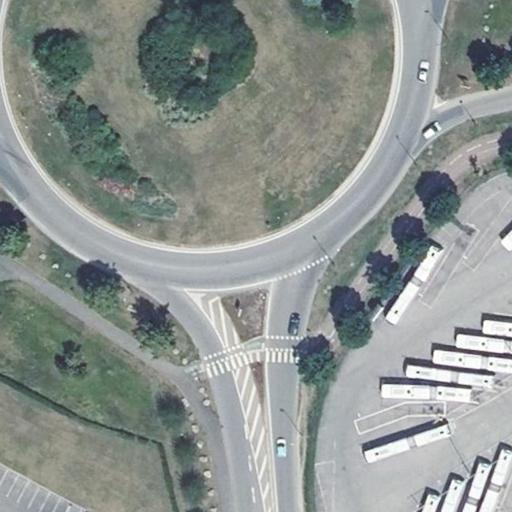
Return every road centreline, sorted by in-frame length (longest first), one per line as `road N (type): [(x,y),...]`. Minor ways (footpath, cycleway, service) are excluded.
road 1 (secondary): [(287,511),(278,358),(295,249)]
road 2 (secondary): [(158,269),(215,360),(245,511)]
road 3 (primary): [(0,149),(23,188),(61,226),(107,253),(158,269)]
road 4 (primary): [(295,249),(365,196),(408,120)]
road 5 (primary): [(158,269),(251,266),(295,249)]
